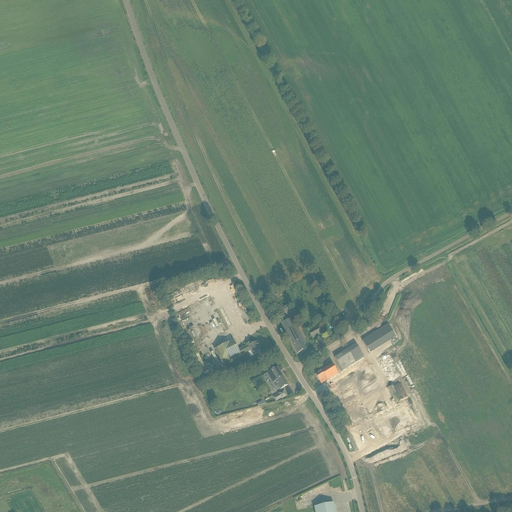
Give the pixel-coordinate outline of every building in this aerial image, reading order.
[(301,339),(303,338),(293,318),(282,324),(297,354),(306,349),(301,339)] [(362,340),(370,353),(396,337),(388,324),(362,340)] [(308,331),(309,334),(312,338),(321,333),(318,326),(308,331)] [(233,340),(215,350),(223,365),(248,352),(250,357),(253,356),(257,354),(261,352),(259,347),(260,347),(257,342),(253,344),(251,345),(249,343),(246,345),(238,350),(233,340)] [(334,358),(337,362),(343,371),(356,362),(347,350),(334,358)] [(315,374),(319,381),(325,377),(327,380),(338,374),(332,364),(315,374)] [(225,368),(228,374),(234,371),(231,365),(225,368)] [(417,366),(400,376),(415,402),(433,392),(417,366)] [(268,377),(269,377),(273,384),(275,382),(280,390),(288,385),(277,367),(266,374),(268,377)] [(352,387),(335,396),(351,427),(360,422),(364,431),(371,428),(367,419),(368,418),(352,387)] [(408,413),(377,429),(386,447),(417,431),(408,413)] [(314,507),(315,511),(335,511),(333,503),(314,507)]
